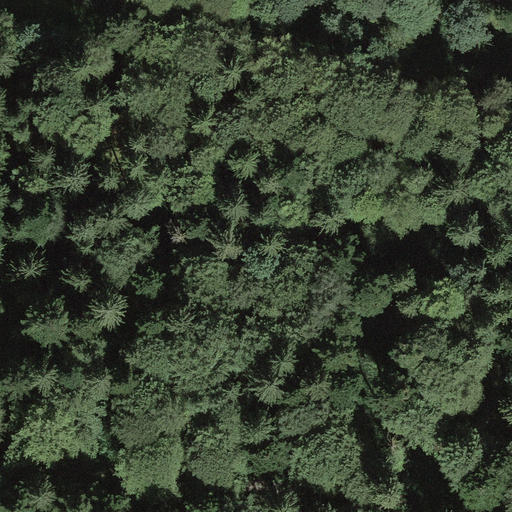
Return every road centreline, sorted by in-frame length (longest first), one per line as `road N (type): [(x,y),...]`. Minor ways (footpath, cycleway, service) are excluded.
road 1 (track): [(0,461),(499,511)]
road 2 (track): [(511,101),(95,0)]
